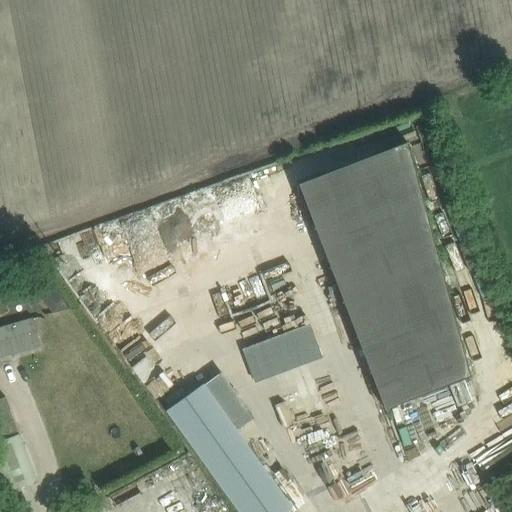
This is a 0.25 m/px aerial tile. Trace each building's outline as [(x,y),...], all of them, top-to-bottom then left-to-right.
[(385,408),(470,375),(407,141),(299,183),(385,408)] [(47,274),(3,286),(8,307),(42,298),(53,312),(70,307),(47,274)] [(303,296),(290,300),(299,329),(313,325),(303,296)] [(235,299),(237,315),(256,313),(254,297),(235,299)] [(267,333),(274,333),(274,321),(262,322),(262,315),(253,315),(254,353),(267,353),(267,333)] [(0,358),(40,347),(35,331),(36,331),(32,317),(0,326),(0,358)] [(228,335),(237,356),(255,348),(246,327),(228,335)] [(270,346),(275,361),(296,355),(291,340),(270,346)] [(252,376),(265,373),(260,349),(247,352),(252,376)] [(183,381),(197,372),(192,364),(178,373),(183,381)] [(241,511),(282,511),(289,507),(201,385),(168,409),(241,511)] [(5,396),(0,398),(0,436),(17,430),(5,396)] [(489,431),(509,417),(504,410),(485,424),(489,431)] [(476,420),(450,429),(456,448),(482,439),(476,420)] [(19,434),(0,441),(0,476),(6,492),(37,481),(19,434)] [(371,446),(349,451),(355,475),(377,470),(371,446)] [(285,486),(295,480),(283,462),(273,468),(285,486)]
